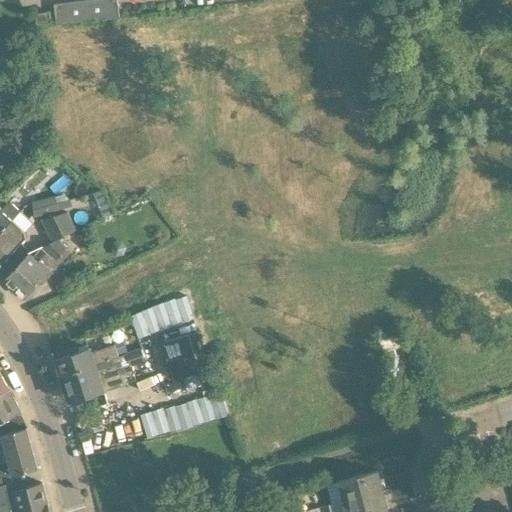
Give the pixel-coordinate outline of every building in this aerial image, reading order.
[(58,30),(120,23),(116,0),(97,0),(55,5),(58,30)] [(34,16),(35,25),(50,24),(49,14),(34,16)] [(305,180),(297,186),(302,192),(309,185),(305,180)] [(103,190),(93,194),(102,217),(112,214),(103,190)] [(42,200),(46,214),(71,207),(70,201),(55,205),(53,198),(42,200)] [(36,217),(46,214),(42,200),(32,203),(36,217)] [(0,235),(12,222),(1,212),(0,213),(0,235)] [(58,241),(74,233),(66,214),(44,220),(54,243),(58,241)] [(24,233),(12,222),(0,235),(0,266),(25,239),(24,233)] [(57,260),(66,249),(58,241),(54,243),(44,247),(57,260)] [(50,257),(41,249),(34,255),(44,264),(50,257)] [(37,262),(27,254),(4,279),(25,298),(40,282),(42,284),(52,273),(39,261),(37,262)] [(173,295),(181,317),(192,313),(184,291),(173,295)] [(162,301),(170,322),(181,317),(173,295),(161,300),(162,301)] [(151,306),(159,328),(170,324),(170,322),(162,301),(151,305),(151,306)] [(140,311),(141,312),(148,333),(160,328),(159,328),(151,306),(140,311)] [(148,333),(141,312),(130,316),(138,338),(149,334),(148,333)] [(174,382),(200,373),(197,364),(208,361),(199,331),(161,345),(174,382)] [(383,353),(387,351),(401,347),(403,346),(400,335),(380,341),(383,353)] [(127,353),(123,341),(114,344),(118,356),(127,353)] [(61,376),(118,358),(114,346),(91,353),(89,349),(55,360),(56,363),(55,367),(57,372),(60,374),(61,376)] [(141,350),(118,358),(61,376),(68,397),(70,397),(74,399),(75,401),(127,384),(124,376),(132,373),(130,367),(145,362),(141,350)] [(206,373),(184,381),(187,390),(209,382),(206,373)] [(0,394),(0,422),(20,413),(8,391),(0,394)] [(209,397),(216,419),(225,416),(219,394),(209,397)] [(197,401),(204,422),(216,419),(209,397),(197,401)] [(204,422),(197,401),(187,404),(193,426),(204,422)] [(27,428),(0,435),(0,479),(38,469),(27,428)] [(343,503),(383,492),(377,471),(338,482),(343,503)] [(394,496),(415,495),(414,472),(393,473),(394,496)] [(0,511),(12,511),(18,509),(19,511),(23,511),(48,506),(42,484),(14,491),(12,483),(0,487),(0,511)] [(285,489),(287,498),(294,497),(291,488),(285,489)] [(345,511),(383,511),(388,511),(383,492),(343,503),(345,511)] [(287,502),(289,511),(300,511),(297,499),(287,502)]
